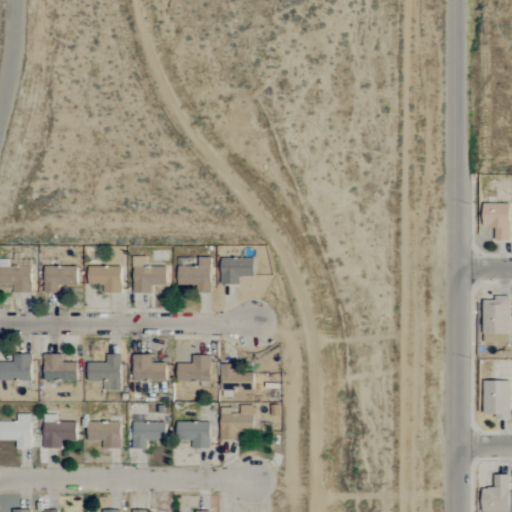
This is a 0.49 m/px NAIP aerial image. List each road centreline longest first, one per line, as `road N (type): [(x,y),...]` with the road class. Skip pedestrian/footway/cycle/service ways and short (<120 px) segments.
road 1 (secondary): [(456,511),(456,0)]
road 2 (residential): [(0,322),(256,323)]
road 3 (residential): [(0,476),(253,479)]
